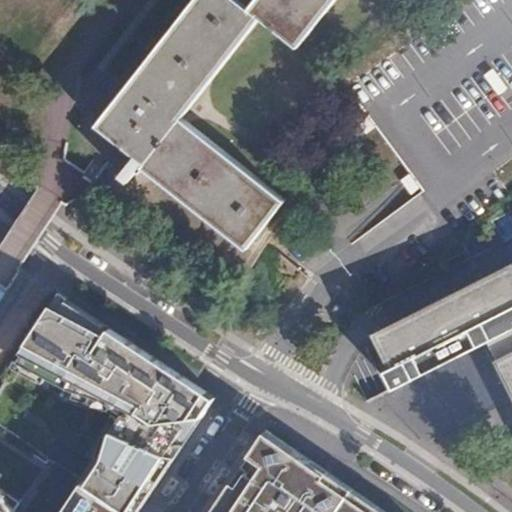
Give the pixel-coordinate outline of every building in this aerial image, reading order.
[(144,154),(154,162),(184,122),(267,14),(255,5),(248,0),(199,0),(130,91),(104,124),(143,153),(144,154)] [(339,0),(258,0),(255,5),(267,14),(305,44),(339,0)] [(507,89),(493,70),(492,71),(485,76),(487,78),(499,94),(507,89)] [(375,126),(365,113),(356,120),(366,133),(375,126)] [(291,203),(184,122),(154,162),(149,170),(200,208),(206,213),(255,250),(291,203)] [(144,154),(143,153),(127,173),(135,179),(137,181),(147,168),(149,170),(154,162),(144,154)] [(419,188),(410,176),(403,181),(402,181),(411,194),(419,188)] [(511,256),(433,296),(373,326),(391,363),(400,382),(371,398),(373,400),(490,339),(505,366),(511,381),(511,256)] [(68,300),(62,296),(48,320),(53,323),(68,300)] [(105,459),(88,485),(129,511),(139,511),(167,472),(217,398),(208,392),(139,346),(68,300),(53,323),(48,320),(28,350),(20,361),(71,388),(129,408),(114,432),(105,459)] [(265,432),(253,451),(259,455),(272,437),(265,432)] [(373,511),(325,478),(327,475),(272,437),(259,455),(253,451),(241,469),(246,472),(219,511),(373,511)] [(230,485),(212,511),(219,511),(246,472),(241,469),(230,485)] [(0,511),(129,511),(88,485),(84,482),(64,511),(13,511),(19,504),(0,491),(0,480),(3,476),(0,473),(0,511)] [(327,475),(325,478),(373,511),(385,511),(329,473),(327,475)]
